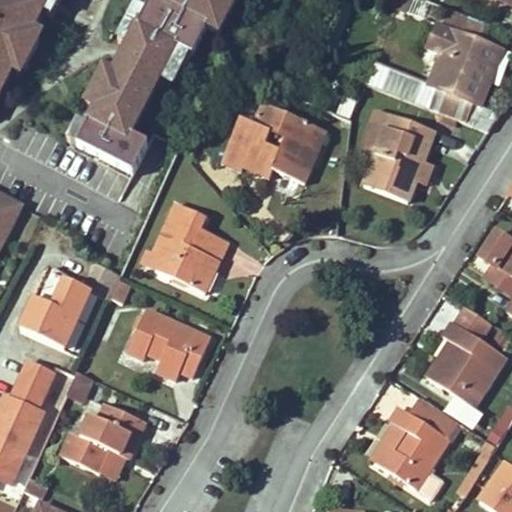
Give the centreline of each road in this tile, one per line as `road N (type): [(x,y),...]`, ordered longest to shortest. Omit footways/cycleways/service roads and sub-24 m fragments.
road 1 (residential): [(420,271),(324,250),(274,266),(220,395),(152,511)]
road 2 (residential): [(316,448),(420,271)]
road 3 (residential): [(420,271),(511,128)]
